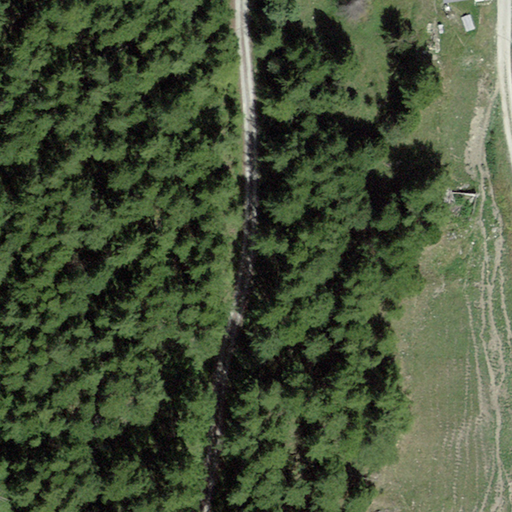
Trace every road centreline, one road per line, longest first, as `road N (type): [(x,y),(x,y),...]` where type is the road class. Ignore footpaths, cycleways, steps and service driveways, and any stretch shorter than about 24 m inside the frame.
road 1 (track): [(241,0),(250,214),(203,511)]
road 2 (track): [(504,0),(511,134)]
